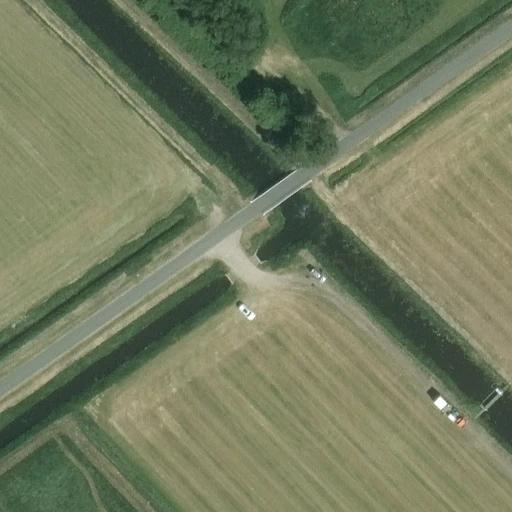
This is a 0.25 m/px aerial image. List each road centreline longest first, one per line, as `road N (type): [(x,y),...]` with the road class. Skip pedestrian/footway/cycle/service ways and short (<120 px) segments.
road 1 (unclassified): [(0,389),(511,26)]
road 2 (track): [(22,0),(209,175),(233,223)]
